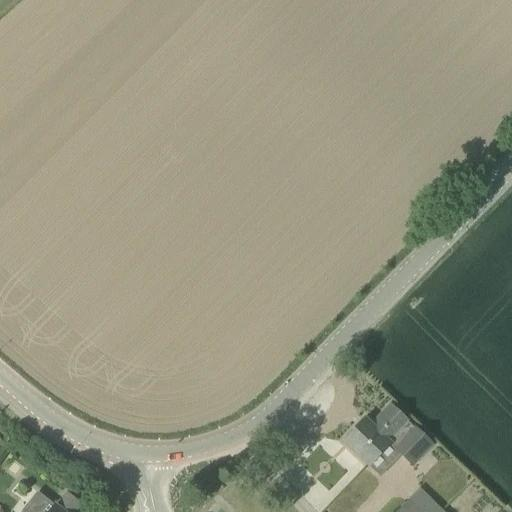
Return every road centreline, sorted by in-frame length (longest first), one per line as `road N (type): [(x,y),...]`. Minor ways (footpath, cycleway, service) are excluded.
road 1 (tertiary): [(158,456),(225,443),(261,425),(511,169)]
road 2 (tertiary): [(158,456),(78,436),(0,377)]
